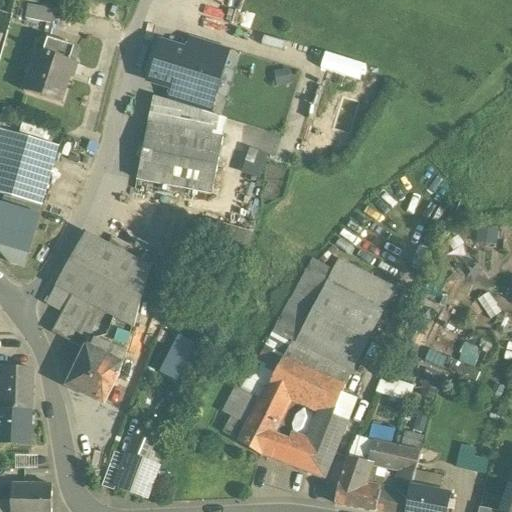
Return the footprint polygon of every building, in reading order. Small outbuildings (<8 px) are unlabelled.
[(56,11),(28,5),(25,20),(53,25),(56,11)] [(192,39),(188,53),(223,64),(225,64),(229,51),(192,39)] [(78,50),(46,40),(41,55),(37,53),(29,78),(27,77),(22,93),(59,105),(78,50)] [(188,53),(161,44),(148,82),(172,90),(211,102),(223,64),(188,53)] [(369,79),(372,61),(331,55),(328,73),(369,79)] [(211,102),(172,90),(168,103),(209,116),(213,103),(211,102)] [(215,122),(151,109),(148,125),(212,137),(215,122)] [(212,137),(148,125),(137,181),(212,195),(223,139),(212,137)] [(58,147),(0,130),(0,195),(41,207),(47,187),(49,187),(50,189),(56,169),(52,168),(58,147)] [(0,246),(28,254),(41,207),(5,197),(0,212),(0,246)] [(126,257),(85,235),(67,267),(66,266),(56,286),(101,310),(114,316),(134,327),(150,270),(145,267),(126,257)] [(131,247),(113,238),(108,247),(126,257),(131,248),(131,247)] [(24,268),(28,254),(0,246),(0,253),(11,265),(24,268)] [(150,258),(131,248),(126,257),(145,267),(150,258)] [(312,260),(248,380),(240,376),(234,388),(235,389),(261,401),(268,387),(283,360),(344,388),(351,372),(295,344),(327,283),(333,271),(312,260)] [(394,290),(338,262),(333,271),(327,283),(383,311),(394,290)] [(327,283),(295,344),(351,372),(352,372),(383,311),(327,283)] [(101,310),(56,286),(46,305),(62,314),(52,333),(64,340),(69,330),(89,340),(90,337),(101,310)] [(114,316),(101,310),(90,337),(97,339),(105,343),(114,316)] [(114,316),(105,343),(97,339),(92,352),(122,365),(131,338),(134,327),(114,316)] [(92,352),(85,349),(66,388),(103,406),(122,365),(92,352)] [(188,358),(173,351),(161,375),(175,382),(188,358)] [(344,388),(283,360),(268,387),(289,397),(320,411),(333,417),(333,416),(344,388)] [(33,371),(2,369),(0,399),(0,409),(0,410),(31,413),(33,371)] [(379,392),(411,403),(417,386),(385,375),(379,392)] [(289,397),(268,387),(261,401),(282,411),(289,397)] [(261,401),(235,389),(222,414),(231,418),(223,434),(240,444),(261,401)] [(282,411),(261,401),(240,444),(244,446),(260,456),(260,457),(261,457),(263,458),(279,464),(288,445),(277,440),(270,438),(272,432),(282,411)] [(0,410),(0,446),(30,448),(31,413),(0,410)] [(307,433),(303,442),(292,437),(288,445),(279,464),(284,466),(324,481),(347,421),(333,416),(333,417),(320,411),(311,435),(307,433)] [(371,438),(393,443),(395,430),(374,426),(371,438)] [(307,433),(296,429),(292,437),(303,442),(307,433)] [(279,436),(272,432),(270,438),(277,440),(279,436)] [(405,445),(422,449),(425,437),(409,433),(405,445)] [(153,444),(135,437),(127,458),(144,465),(153,444)] [(420,453),(375,443),(367,463),(370,464),(399,471),(414,475),(415,475),(420,453)] [(490,473),(492,459),(479,457),(480,448),(462,446),(460,470),(490,473)] [(144,465),(127,458),(115,486),(145,498),(157,470),(144,465)] [(367,463),(349,459),(338,486),(334,505),(370,511),(376,511),(380,493),(362,490),(370,464),(367,463)] [(394,496),(380,493),(376,511),(405,511),(407,499),(410,489),(414,475),(399,471),(394,496)] [(50,511),(51,486),(13,486),(12,511),(11,511),(50,511)] [(447,511),(451,497),(410,489),(407,499),(405,511),(447,511)]
